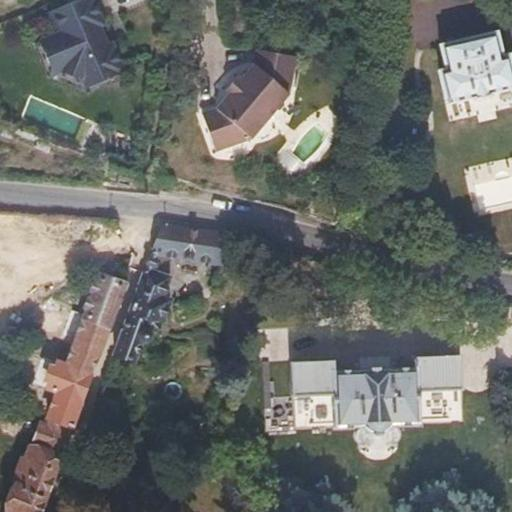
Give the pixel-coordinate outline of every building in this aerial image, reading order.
[(122,69),(93,0),(63,0),(50,5),(55,23),(36,30),(51,68),(88,82),(122,69)] [(437,48),(442,72),(436,73),(443,107),(468,102),(469,105),(489,101),(488,97),(511,92),(511,77),(508,59),(501,61),(495,36),(437,48)] [(292,55),(254,48),(251,63),(237,79),(233,75),(222,89),(226,92),(212,108),(198,113),(210,149),(246,137),(285,93),(292,55)] [(173,180),(151,176),(149,187),(171,191),(173,180)] [(213,231),(162,225),(155,244),(203,260),(213,231)] [(161,275),(146,270),(115,355),(129,360),(142,324),(150,326),(161,298),(154,295),(161,275)] [(46,390),(55,393),(45,419),(49,420),(38,450),(28,446),(26,451),(4,509),(12,511),(38,511),(123,287),(99,278),(65,367),(56,364),(46,390)] [(332,358),(290,361),(292,402),(328,400),(330,432),(422,426),(420,394),(464,391),(461,350),(407,353),(408,366),(333,370),(332,358)]
